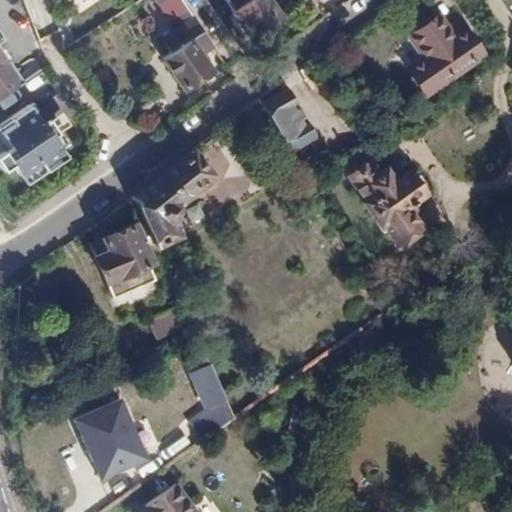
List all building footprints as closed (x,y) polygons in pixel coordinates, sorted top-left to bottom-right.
[(211,46),(178,0),(154,0),(174,29),(158,40),(167,54),(162,59),(183,89),(208,72),(197,56),(211,46)] [(263,0),(221,0),(249,38),(277,19),(263,0)] [(422,62),(413,68),(430,92),(479,59),(463,33),(450,42),(434,20),(407,38),(422,62)] [(0,97),(8,92),(1,81),(11,73),(0,56),(0,97)] [(430,92),(413,68),(404,74),(421,99),(430,92)] [(1,81),(8,92),(19,85),(11,73),(1,81)] [(259,103),(287,154),(312,139),(284,89),(261,102),(259,103)] [(14,167),(21,176),(39,164),(46,173),(65,159),(51,140),(42,126),(28,107),(0,126),(0,173),(1,175),(14,167)] [(42,126),(51,140),(67,129),(57,116),(42,126)] [(204,176),(189,154),(131,200),(152,247),(173,238),(165,222),(168,220),(168,212),(166,208),(181,197),(179,195),(204,176)] [(39,164),(21,176),(28,186),(46,173),(39,164)] [(378,224),(394,245),(415,229),(401,211),(417,198),(415,195),(422,190),(415,179),(410,178),(406,182),(402,177),(400,179),(392,167),(377,178),(368,166),(347,181),(364,204),(361,206),(375,226),(378,224)] [(88,248),(113,303),(155,284),(148,267),(151,266),(133,229),(88,248)] [(158,341),(188,328),(179,307),(149,321),(158,341)] [(197,370),(205,366),(200,355),(192,359),(197,370)] [(205,366),(197,370),(193,372),(209,408),(221,403),(205,366)] [(73,427),(110,480),(143,458),(105,405),(73,427)] [(205,438),(229,421),(223,406),(196,424),(205,438)] [(200,511),(181,480),(136,509),(138,511),(200,511)]
